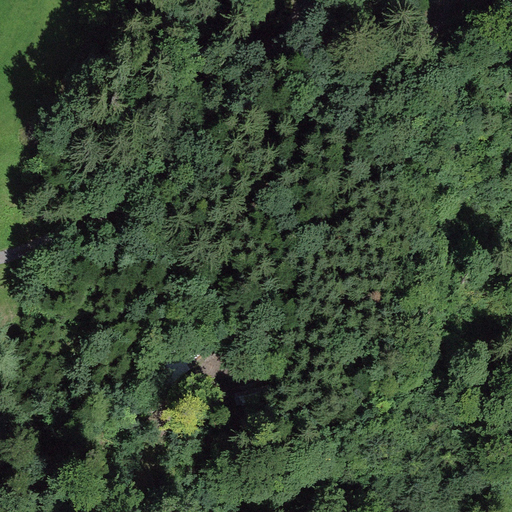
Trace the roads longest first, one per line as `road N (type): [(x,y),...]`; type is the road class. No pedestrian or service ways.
road 1 (track): [(425,0),(353,106),(326,232),(135,511)]
road 2 (track): [(342,0),(323,11),(237,125),(124,206),(0,258)]
